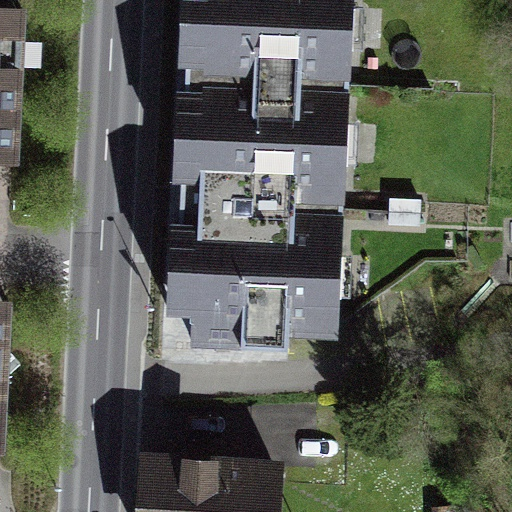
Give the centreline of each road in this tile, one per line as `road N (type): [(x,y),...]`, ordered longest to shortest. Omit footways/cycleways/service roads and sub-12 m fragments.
road 1 (tertiary): [(115,0),(104,261)]
road 2 (tertiary): [(104,261),(90,511)]
